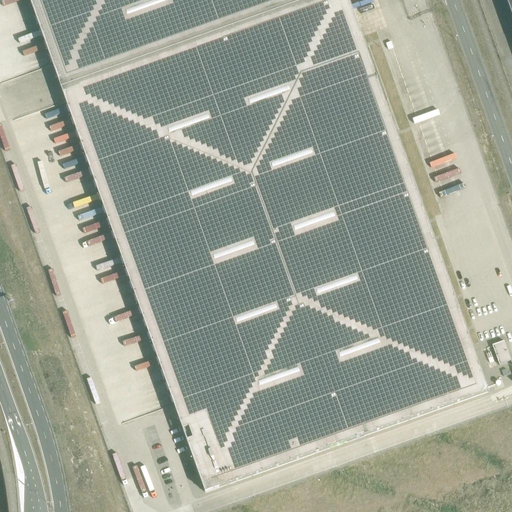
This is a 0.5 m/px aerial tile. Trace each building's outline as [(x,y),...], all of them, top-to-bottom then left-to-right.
[(347,0),(29,0),(53,66),(205,493),(487,393),(347,0)] [(51,130),(73,124),(72,119),(50,126),(51,130)] [(71,195),(95,187),(93,181),(69,189),(71,195)] [(117,322),(141,313),(139,308),(115,317),(117,322)] [(492,346),(499,366),(511,361),(504,342),(492,346)] [(141,384),(163,378),(162,372),(139,378),(141,384)]
